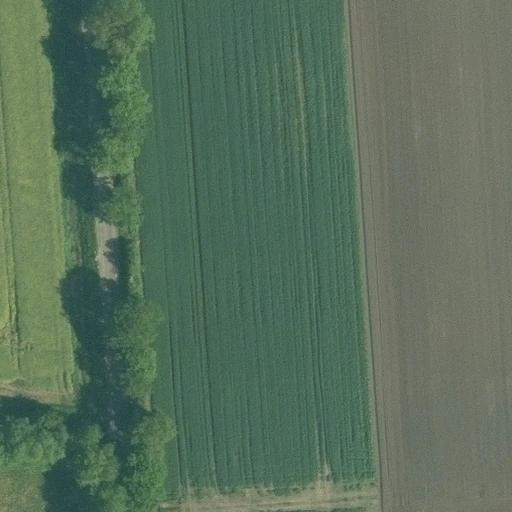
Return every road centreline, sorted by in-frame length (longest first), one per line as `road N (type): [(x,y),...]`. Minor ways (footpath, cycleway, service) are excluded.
road 1 (unclassified): [(92,0),(128,511)]
road 2 (residential): [(275,131),(265,0)]
